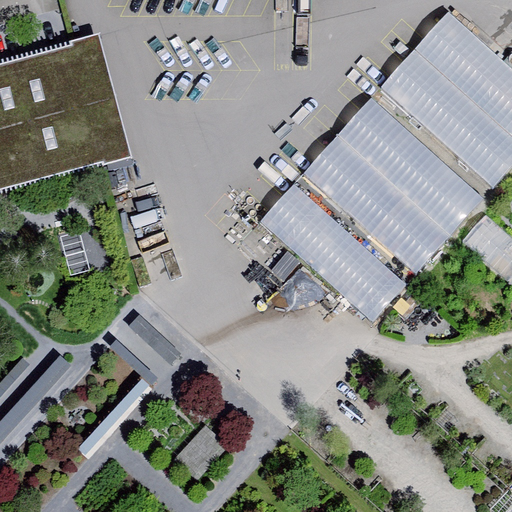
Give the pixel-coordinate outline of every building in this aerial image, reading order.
[(511,70),(448,13),(259,219),(373,322),(511,169),(511,70)] [(0,66),(0,200),(132,164),(100,40),(0,66)] [(140,314),(129,325),(171,363),(181,352),(140,314)] [(117,338),(110,345),(152,383),(159,376),(117,338)] [(62,362),(0,430),(0,452),(73,372),(62,362)] [(24,365),(0,391),(0,404),(31,371),(24,365)] [(177,460),(200,480),(228,448),(205,428),(177,460)]
